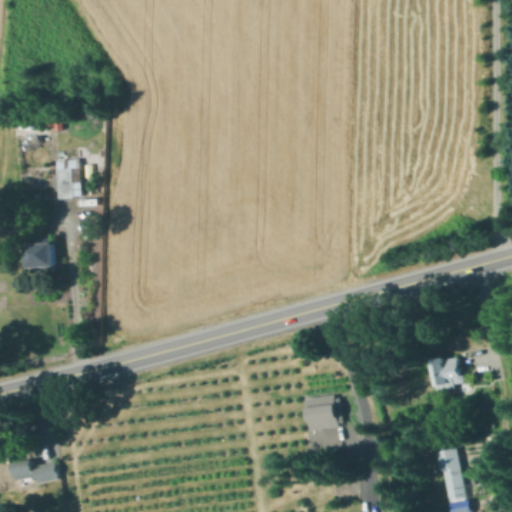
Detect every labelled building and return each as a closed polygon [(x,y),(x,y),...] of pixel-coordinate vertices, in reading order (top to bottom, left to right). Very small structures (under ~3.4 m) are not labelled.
[(84,194),(63,196),(61,160),(82,158),(84,194)] [(58,265),(35,268),(32,244),(55,241),(58,265)] [(457,386),(440,391),(432,360),(459,354),(465,378),(456,380),(457,386)] [(311,399),(338,396),(342,426),(314,429),(311,399)] [(460,448),(469,494),(455,496),(450,468),(445,469),(442,451),(460,448)] [(34,459),(36,465),(58,460),(61,476),(43,480),(42,476),(20,481),(16,463),(34,459)] [(472,511),(458,511),(457,502),(471,500),(472,511)]
